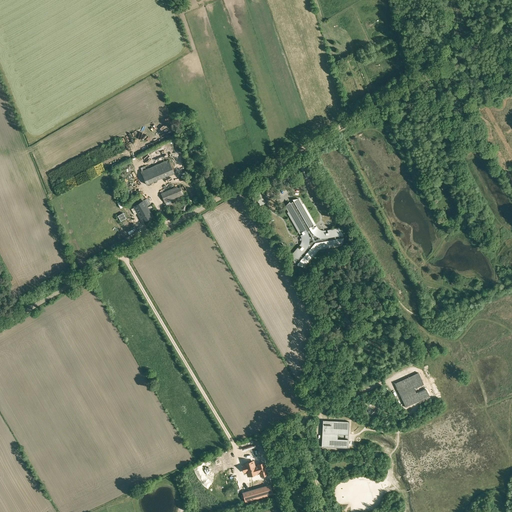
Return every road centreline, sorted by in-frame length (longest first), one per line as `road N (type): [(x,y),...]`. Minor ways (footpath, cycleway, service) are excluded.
road 1 (unclassified): [(0,326),(295,153)]
road 2 (track): [(295,153),(511,26)]
road 3 (unknown): [(328,511),(303,428),(308,417),(328,415)]
